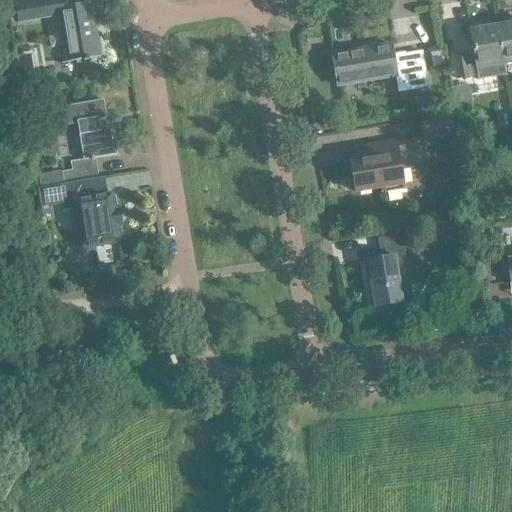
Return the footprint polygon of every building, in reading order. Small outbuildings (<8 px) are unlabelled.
[(100,56),(97,35),(94,36),(93,28),(96,27),(91,2),(77,4),(76,0),(48,0),(51,10),(56,9),(64,56),(58,57),(59,63),(100,56)] [(511,23),(497,26),(503,63),(511,61),(511,23)] [(497,26),(470,31),(473,53),(466,54),(466,52),(453,54),(457,78),(470,76),(469,67),(475,66),(476,67),(503,63),(497,26)] [(391,44),(332,54),(337,86),(396,76),(391,44)] [(411,89),(428,87),(422,51),(405,54),(411,89)] [(33,78),(29,56),(16,58),(20,88),(40,85),(39,77),(33,78)] [(63,126),(77,124),(83,159),(83,160),(95,158),(117,154),(112,125),(107,126),(103,100),(60,107),(63,126)] [(452,135),(448,112),(416,117),(419,140),(452,135)] [(360,147),(361,158),(350,160),(355,191),(383,187),(384,193),(403,190),(397,153),(404,152),(402,140),(360,147)] [(71,169),(61,170),(61,172),(63,184),(98,178),(96,165),(95,158),(83,160),(83,159),(70,162),(71,169)] [(60,171),(40,175),(42,186),(62,183),(60,171)] [(107,193),(104,177),(98,178),(63,184),(58,185),(61,204),(72,202),(72,200),(74,199),(74,198),(107,193)] [(113,192),(74,198),(82,246),(121,239),(118,224),(123,223),(121,207),(115,207),(113,192)] [(467,219),(455,221),(457,235),(470,233),(467,219)] [(381,258),(367,260),(374,307),(402,302),(412,301),(410,285),(401,235),(378,239),(381,258)]
